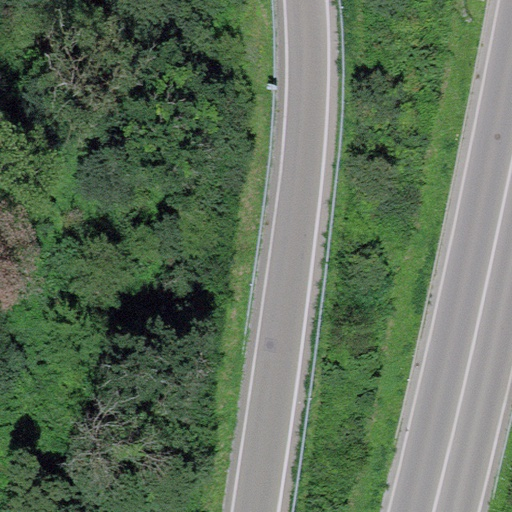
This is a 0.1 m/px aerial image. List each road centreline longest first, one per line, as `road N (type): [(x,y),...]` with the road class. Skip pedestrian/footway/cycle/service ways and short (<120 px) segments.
road 1 (motorway): [(300,0),(291,248),(249,511)]
road 2 (motorway): [(511,159),(431,511)]
